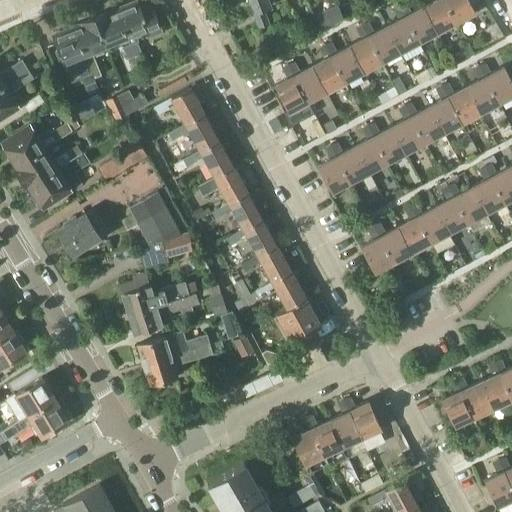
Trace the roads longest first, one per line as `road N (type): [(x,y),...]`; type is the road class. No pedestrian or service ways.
road 1 (residential): [(379,353),(182,0)]
road 2 (residential): [(119,418),(0,226)]
road 3 (residential): [(462,511),(379,353)]
road 4 (residential): [(241,420),(379,353)]
road 5 (residential): [(0,482),(119,418)]
